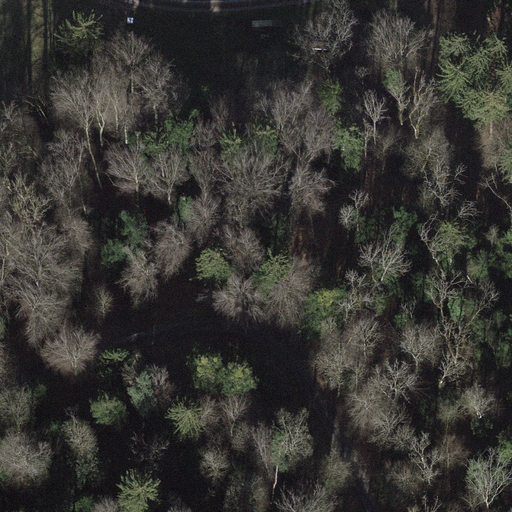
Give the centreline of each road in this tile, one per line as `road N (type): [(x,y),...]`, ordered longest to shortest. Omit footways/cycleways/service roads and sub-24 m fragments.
road 1 (track): [(0,390),(174,329),(250,329),(281,349),(312,389),(373,511)]
road 2 (track): [(294,0),(231,7),(138,0)]
